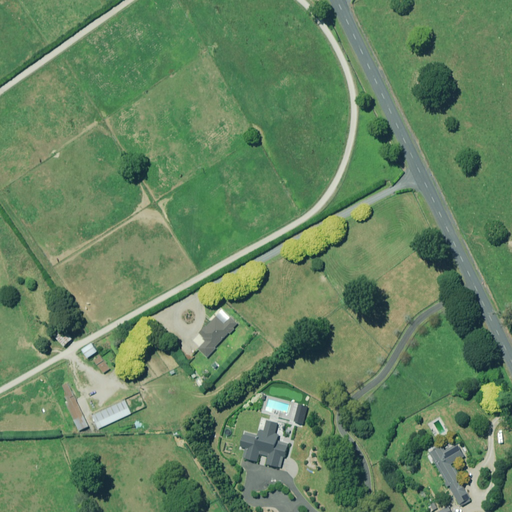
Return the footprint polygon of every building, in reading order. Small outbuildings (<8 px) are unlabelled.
[(202,365),(214,370),(231,328),(217,322),(205,351),(208,352),(202,365)] [(100,352),(94,343),(85,350),(90,358),(100,352)] [(112,369),(103,356),(96,361),(106,373),(112,369)] [(91,427),(77,398),(70,383),(65,386),(69,395),(65,397),(68,404),(81,431),(91,427)] [(133,414),(127,401),(95,416),(101,429),(133,414)] [(289,454),(292,443),(280,440),(282,434),(279,433),(281,423),(269,420),(267,430),(262,429),(260,438),(246,435),(242,448),(246,449),(244,458),(260,462),(261,460),(268,462),(267,465),(281,468),(284,453),(289,454)] [(450,487),(461,506),(465,504),(466,506),(474,501),(453,464),(469,455),(462,443),(446,451),(443,446),(431,453),(436,462),(434,463),(442,478),(448,488),(450,487)]
